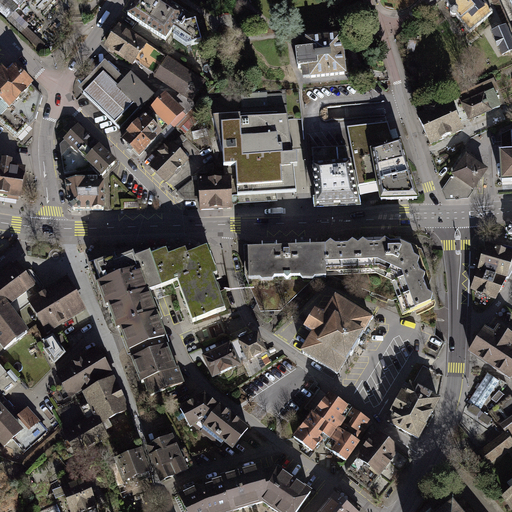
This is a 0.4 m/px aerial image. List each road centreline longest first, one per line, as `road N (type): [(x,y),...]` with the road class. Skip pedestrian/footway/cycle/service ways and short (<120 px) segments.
road 1 (residential): [(52,228),(112,345),(159,487)]
road 2 (secondary): [(434,215),(224,225)]
road 3 (residential): [(434,215),(380,28)]
road 4 (residential): [(59,88),(181,226)]
road 5 (residential): [(168,321),(195,377),(282,447)]
road 6 (residential): [(304,364),(251,319),(224,225)]
road 7 (residential): [(304,364),(384,430),(431,455)]
road 8 (residential): [(59,88),(46,145),(52,228)]
road 9 (tertiary): [(431,455),(452,395),(458,323)]
road 10 (residential): [(159,487),(282,447)]
road 11 (secondary): [(181,226),(52,228)]
